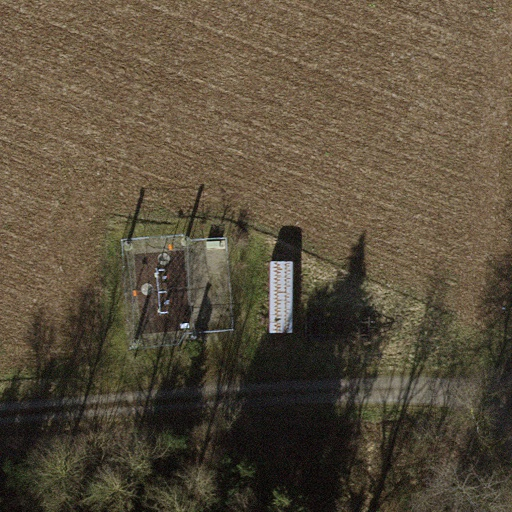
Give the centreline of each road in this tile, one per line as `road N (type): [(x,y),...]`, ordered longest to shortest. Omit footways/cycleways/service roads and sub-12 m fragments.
road 1 (track): [(0,420),(511,385)]
road 2 (track): [(222,400),(210,262)]
